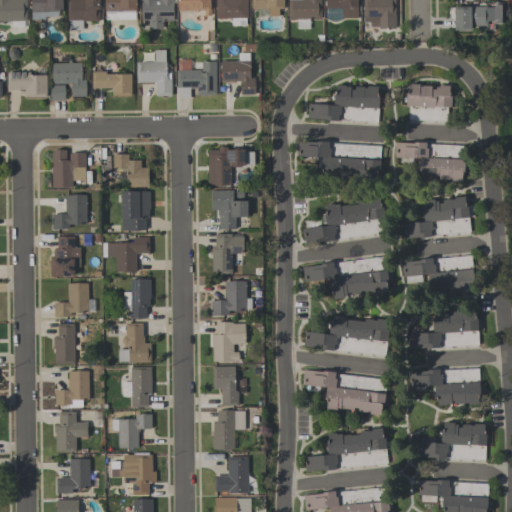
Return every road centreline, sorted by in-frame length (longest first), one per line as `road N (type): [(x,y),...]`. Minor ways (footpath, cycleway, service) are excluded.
road 1 (residential): [(285,511),(282,108),(300,79),(334,61),(418,57)]
road 2 (residential): [(511,413),(485,101),(470,74),(445,59),(418,57)]
road 3 (residential): [(178,131),(186,511)]
road 4 (residential): [(20,133),(27,511)]
road 5 (residential): [(0,133),(244,131)]
